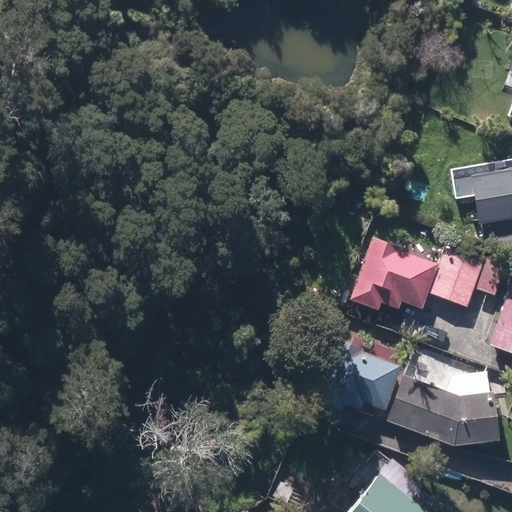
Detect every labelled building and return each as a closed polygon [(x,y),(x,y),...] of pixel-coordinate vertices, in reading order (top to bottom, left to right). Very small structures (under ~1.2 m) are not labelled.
[(477,224),(511,217),(511,168),(469,175),(477,224)] [(372,236),(348,298),(376,309),(379,301),(396,308),(399,300),(420,308),(437,263),(398,249),(399,247),(372,236)] [(483,258),(445,245),(429,292),(467,305),(483,258)] [(511,266),(489,258),(477,290),(500,298),(511,266)] [(511,276),(487,343),(511,352),(511,276)] [(362,401),(384,409),(400,365),(362,351),(363,349),(336,339),(314,399),(340,408),(342,401),(360,408),(362,401)] [(384,419),(452,445),(497,439),(491,392),(459,396),(402,374),(384,419)] [(425,511),(379,474),(347,511),(425,511)]
